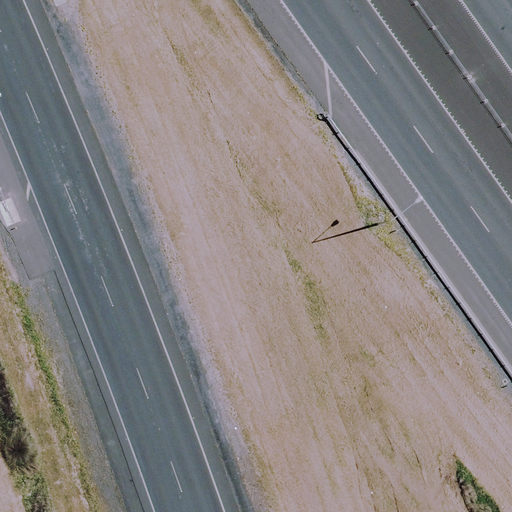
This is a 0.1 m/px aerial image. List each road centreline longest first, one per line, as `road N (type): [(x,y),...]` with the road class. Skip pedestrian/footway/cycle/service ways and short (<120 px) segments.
road 1 (motorway): [(185,511),(128,339),(0,29)]
road 2 (motorway): [(511,264),(324,0)]
